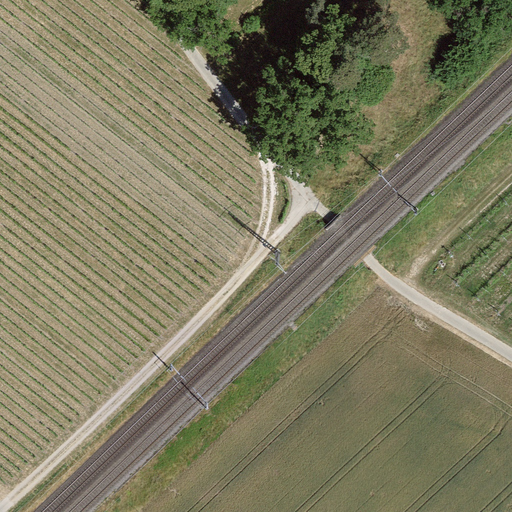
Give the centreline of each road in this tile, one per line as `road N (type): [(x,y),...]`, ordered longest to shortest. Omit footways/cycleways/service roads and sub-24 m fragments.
road 1 (track): [(0,509),(312,199)]
road 2 (track): [(157,0),(238,114),(312,199)]
road 3 (track): [(393,281),(511,355)]
